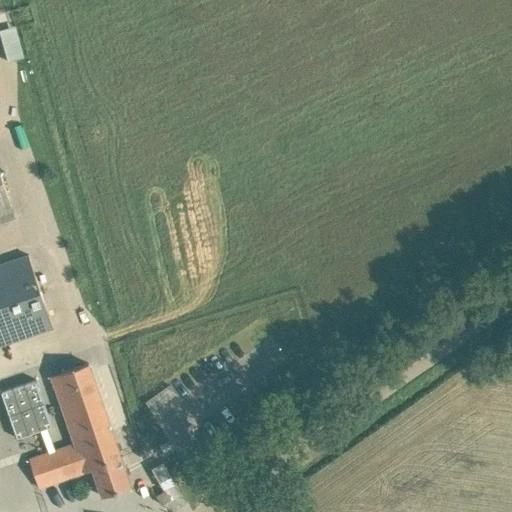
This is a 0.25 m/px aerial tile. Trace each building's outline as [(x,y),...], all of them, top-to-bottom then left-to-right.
[(0,30),(0,33),(8,60),(24,56),(15,26),(0,30)] [(0,221),(16,216),(0,169),(0,221)] [(0,344),(54,326),(29,254),(0,263),(0,344)] [(103,495),(131,486),(89,362),(52,375),(76,442),(30,458),(39,486),(93,468),(103,495)] [(36,379),(1,391),(17,437),(52,425),(36,379)] [(163,462),(152,467),(164,489),(174,483),(163,462)] [(157,495),(162,503),(171,498),(166,489),(157,495)]
